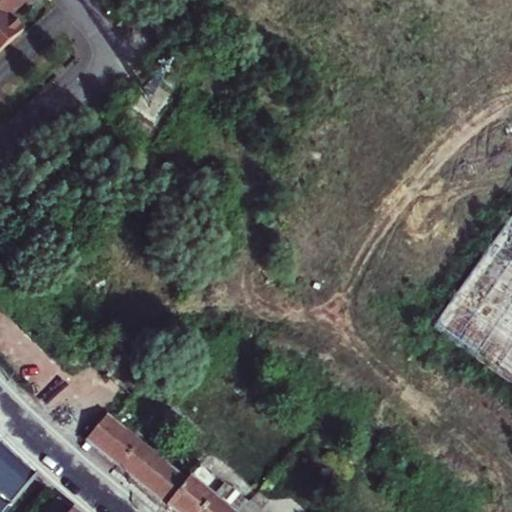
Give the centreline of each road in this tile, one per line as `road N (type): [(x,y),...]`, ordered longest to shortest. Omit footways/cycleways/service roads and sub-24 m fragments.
road 1 (residential): [(0,167),(121,60),(68,0)]
road 2 (tertiary): [(127,511),(0,397)]
